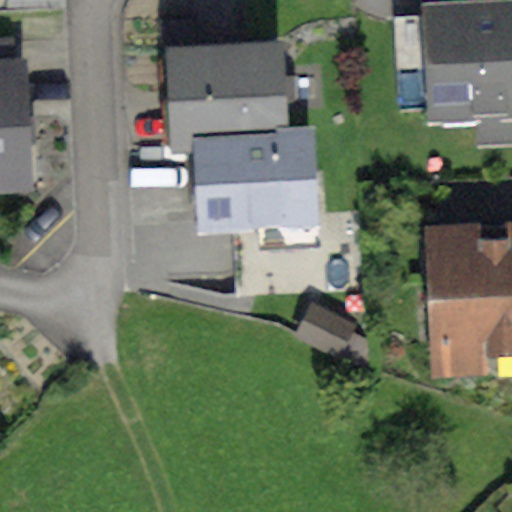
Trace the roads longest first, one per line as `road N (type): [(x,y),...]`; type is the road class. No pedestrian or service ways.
road 1 (residential): [(0,301),(86,307),(105,263),(99,0)]
road 2 (track): [(86,307),(169,511)]
